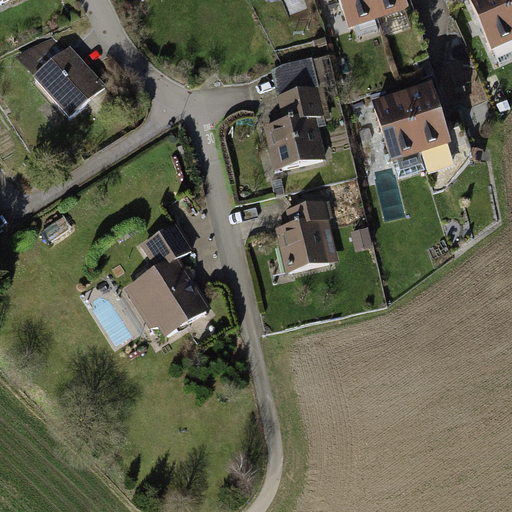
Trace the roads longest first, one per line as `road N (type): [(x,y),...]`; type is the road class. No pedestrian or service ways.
road 1 (residential): [(94,0),(120,50),(204,125),(252,338)]
road 2 (track): [(255,511),(277,459),(252,338)]
